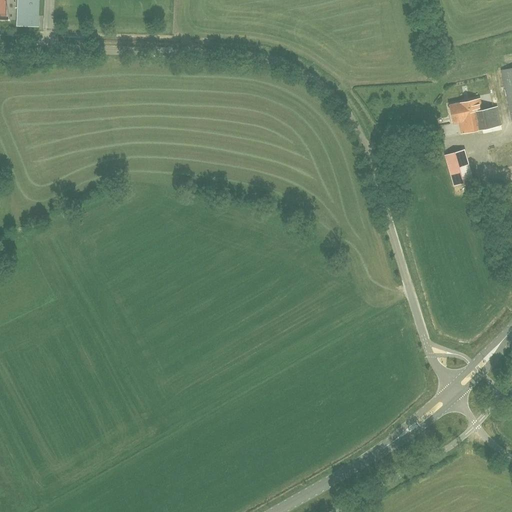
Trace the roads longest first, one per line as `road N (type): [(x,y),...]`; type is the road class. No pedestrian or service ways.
road 1 (unclassified): [(446,387),(425,344),(366,152),(317,82),(266,58),(236,54),(0,47)]
road 2 (tertiary): [(397,437),(277,511)]
